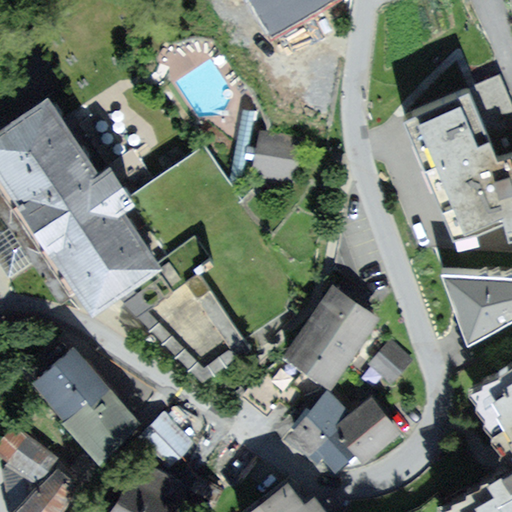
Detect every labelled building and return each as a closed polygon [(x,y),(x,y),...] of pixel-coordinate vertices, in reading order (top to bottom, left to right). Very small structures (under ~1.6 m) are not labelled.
[(264,0),(283,31),(336,0),(264,0)] [(457,233),(510,212),(511,219),(511,69),(479,84),(416,116),(413,120),(457,233)] [(52,96),(0,130),(0,178),(36,232),(91,313),(118,295),(165,264),(162,249),(124,197),(52,96)] [(301,137),(263,130),(254,177),(297,184),(301,137)] [(165,264),(118,295),(203,380),(249,345),(179,254),(173,244),(162,249),(165,264)] [(511,272),(444,269),(475,345),(511,326),(511,272)] [(341,283),(289,355),(334,387),(386,315),(341,283)] [(419,362),(397,343),(375,367),(397,387),(419,362)] [(143,420),(80,347),(38,384),(101,457),(143,420)] [(511,466),(438,511),(437,511),(511,511),(511,364),(470,387),(508,459),(511,466)] [(326,393),(294,440),(337,473),(356,457),(364,465),(400,431),(371,395),(351,410),(326,393)] [(178,406),(148,432),(174,463),(204,437),(178,406)] [(12,428),(0,443),(0,457),(36,488),(13,511),(62,511),(86,481),(12,428)] [(167,511),(181,484),(148,455),(109,511),(167,511)] [(324,511),(301,481),(258,511),(324,511)]
